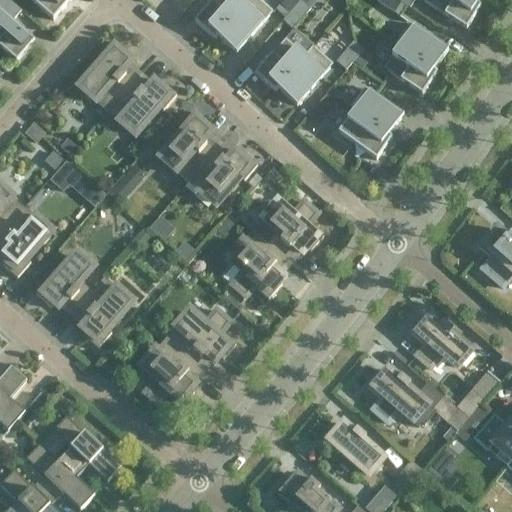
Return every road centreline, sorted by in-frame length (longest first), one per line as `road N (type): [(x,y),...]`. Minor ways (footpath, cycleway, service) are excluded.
road 1 (residential): [(398,246),(117,0)]
road 2 (residential): [(199,486),(398,246)]
road 3 (residential): [(199,486),(0,312)]
road 4 (residential): [(398,246),(511,82)]
road 5 (residential): [(0,125),(107,0)]
road 6 (residential): [(511,343),(398,246)]
